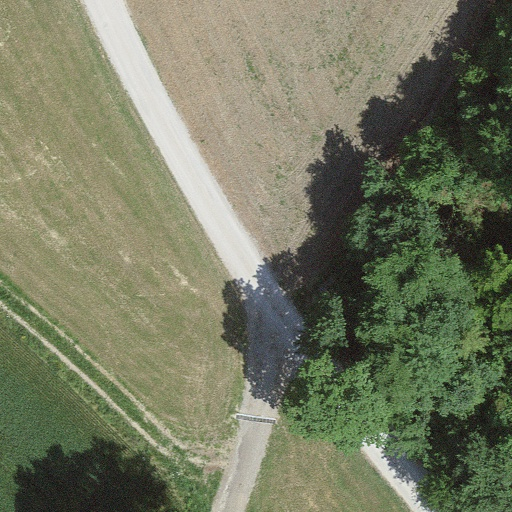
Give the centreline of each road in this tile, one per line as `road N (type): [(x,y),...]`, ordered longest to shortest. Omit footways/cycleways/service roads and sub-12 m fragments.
road 1 (track): [(274,323),(350,244),(511,2)]
road 2 (track): [(274,323),(185,179),(101,0)]
road 3 (track): [(230,511),(0,296)]
road 4 (track): [(432,511),(274,323)]
road 5 (track): [(224,511),(274,323)]
